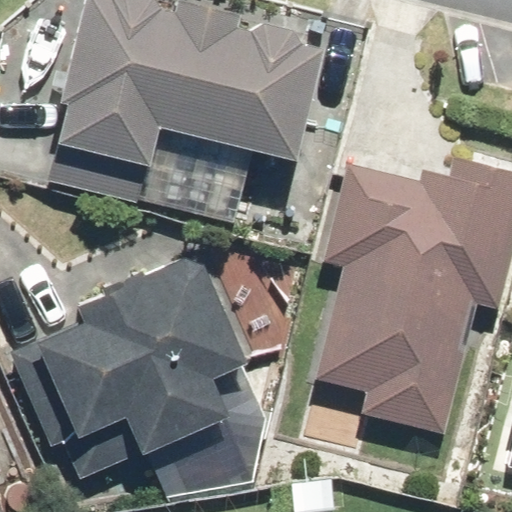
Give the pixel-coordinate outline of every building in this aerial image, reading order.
[(87,0),(64,95),(70,96),(62,132),(159,157),(167,120),(305,153),(332,34),(310,29),(306,17),(268,8),(256,16),(245,14),(247,0),(87,0)] [(449,431),(482,300),(504,306),(511,273),(511,161),(456,148),(452,167),(426,160),(423,173),(350,155),(324,258),(345,263),(316,376),(368,389),(362,410),(449,431)] [(322,214),(280,204),(272,235),(315,246),(322,214)] [(88,311),(8,346),(55,449),(63,445),(78,479),(148,448),(240,407),(223,368),(260,352),(209,238),(154,262),(150,255),(107,275),(109,280),(80,293),(88,311)] [(305,436),(356,448),(362,424),(310,412),(305,436)] [(0,435),(2,435),(0,430),(0,511),(2,511),(9,509),(0,488),(0,435)] [(300,511),(339,507),(335,474),(294,479),(298,511),(300,511)]
